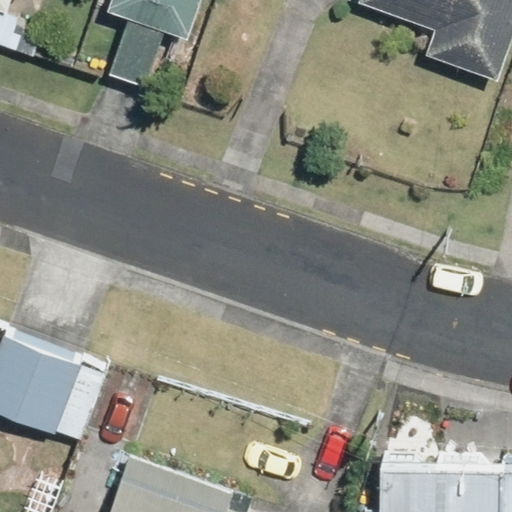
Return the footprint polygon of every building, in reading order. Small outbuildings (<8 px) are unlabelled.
[(209,0),(138,0),(140,1),(119,60),(155,73),(177,13),(202,22),(209,0)] [(511,58),(511,0),(406,0),(445,13),(436,39),(510,64),(511,58)] [(107,376),(3,335),(0,342),(0,410),(81,443),(107,376)] [(129,452),(109,511),(257,511),(230,503),(236,487),(129,452)] [(437,511),(438,473),(382,472),(381,511),(437,511)] [(497,511),(499,474),(438,473),(437,511),(497,511)] [(511,511),(511,474),(499,474),(497,511),(511,511)]
